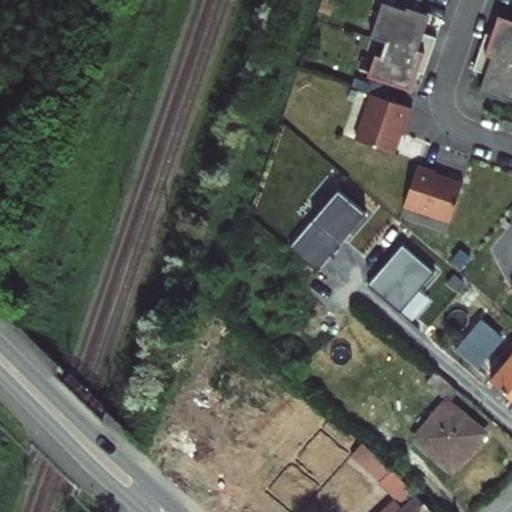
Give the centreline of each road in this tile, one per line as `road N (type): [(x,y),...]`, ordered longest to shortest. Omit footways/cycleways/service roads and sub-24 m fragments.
road 1 (secondary): [(178,511),(0,342)]
road 2 (secondary): [(0,375),(144,511)]
road 3 (residential): [(511,149),(455,127),(445,113),(448,76),(475,0)]
